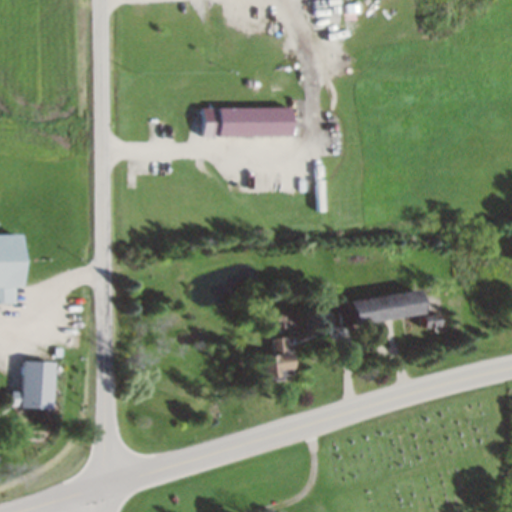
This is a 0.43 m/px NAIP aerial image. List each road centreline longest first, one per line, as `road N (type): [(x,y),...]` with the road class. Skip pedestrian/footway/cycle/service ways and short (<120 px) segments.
road 1 (secondary): [(100,0),(103,511)]
road 2 (secondary): [(26,511),(511,368)]
